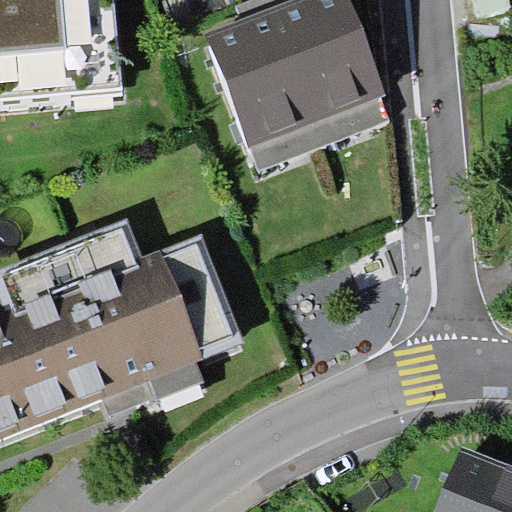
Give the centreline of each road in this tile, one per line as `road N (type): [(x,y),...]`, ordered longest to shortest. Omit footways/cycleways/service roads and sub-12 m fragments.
road 1 (residential): [(457,367),(436,0)]
road 2 (residential): [(457,367),(307,416),(219,464),(159,511)]
